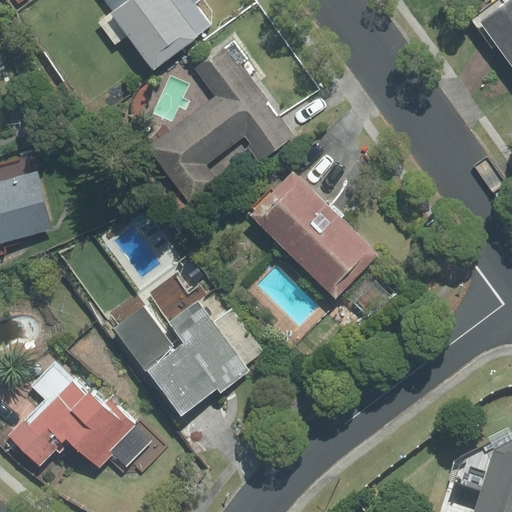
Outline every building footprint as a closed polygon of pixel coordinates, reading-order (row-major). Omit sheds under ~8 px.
[(202,0),(108,0),(115,9),(98,20),(116,45),(130,35),(156,71),(216,28),(198,3),(202,0)] [(511,0),(508,0),(485,17),(511,54),(511,0)] [(272,99),(226,42),(194,67),(201,75),(185,87),(200,106),(150,147),(196,204),(223,182),(208,164),(243,136),(263,160),(294,135),(268,102),(272,99)] [(380,254),(295,167),(250,211),(335,297),(380,254)] [(0,244),(53,230),(36,169),(0,179),(0,244)] [(264,352),(231,308),(215,320),(200,300),(192,306),(184,295),(166,308),(174,319),(167,325),(143,293),(115,314),(123,324),(116,329),(180,416),(217,388),(221,394),(252,371),(247,365),(264,352)] [(90,393),(57,359),(33,385),(47,398),(13,434),(26,447),(19,455),(46,481),(57,470),(64,476),(84,454),(98,466),(99,464),(120,483),(126,477),(133,483),(167,446),(113,396),(108,402),(94,389),(90,393)] [(511,511),(511,454),(496,449),(475,511),(511,511)]
